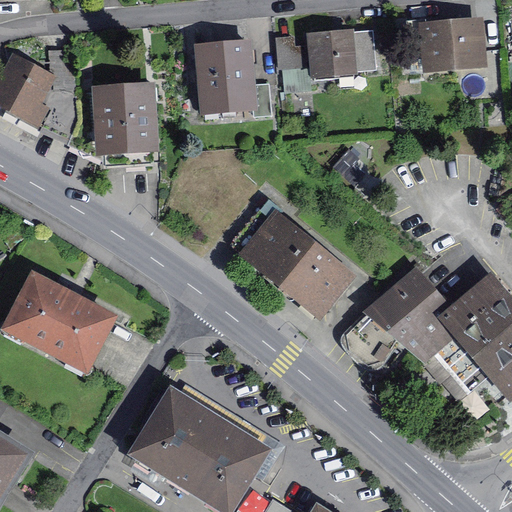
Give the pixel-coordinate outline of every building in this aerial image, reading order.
[(484,73),(480,22),(428,26),(427,22),(401,24),(406,79),(484,73)] [(367,71),(353,72),(350,35),(304,40),(308,84),(338,81),(339,90),(369,87),(367,71)] [(252,87),(248,44),(188,49),(195,124),(271,117),(268,85),(252,87)] [(0,114),(67,147),(78,123),(76,95),(73,50),(47,52),(49,76),(10,57),(0,77),(0,114)] [(150,90),(76,95),(78,123),(67,147),(80,153),(81,166),(103,164),(104,171),(155,167),(150,90)] [(280,215),(264,202),(229,246),(241,255),(235,262),(316,326),(352,280),(276,220),(280,215)] [(414,271),(358,318),(364,322),(355,335),(349,331),(345,336),(347,353),(368,368),(383,365),(397,345),(425,368),(451,347),(431,324),(447,310),(418,275),(414,271)] [(511,405),(511,306),(487,277),(447,310),(431,324),(451,347),(505,411),(511,405)] [(112,325),(25,280),(0,327),(0,343),(80,386),(112,325)] [(230,511),(267,455),(165,392),(119,466),(193,511),(230,511)] [(0,445),(0,507),(28,462),(0,445)]
